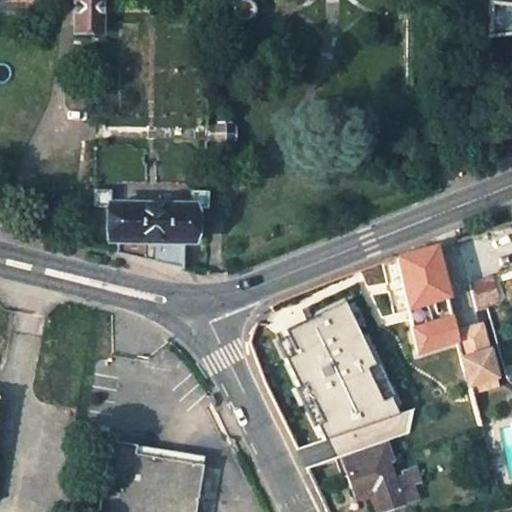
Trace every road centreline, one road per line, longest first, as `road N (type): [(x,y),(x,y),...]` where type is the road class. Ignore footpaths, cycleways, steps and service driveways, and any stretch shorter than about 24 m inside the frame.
road 1 (secondary): [(202,306),(511,184)]
road 2 (unclassified): [(202,306),(300,511)]
road 3 (secondary): [(0,259),(202,306)]
road 4 (unknown): [(454,0),(462,204)]
